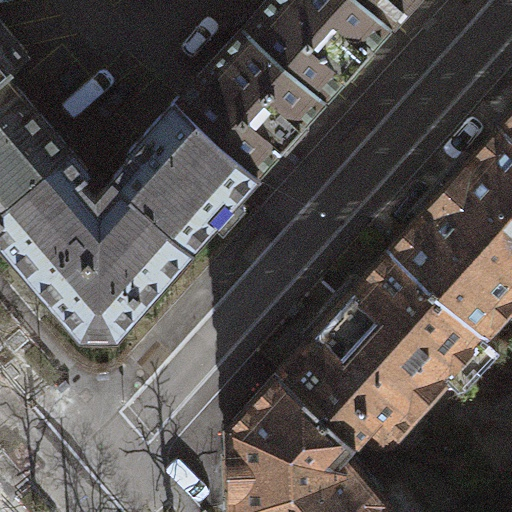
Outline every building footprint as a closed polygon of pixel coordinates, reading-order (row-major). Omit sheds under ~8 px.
[(262,0),(245,19),(324,90),(389,18),(369,0),(262,0)] [(369,0),(389,18),(405,0),(369,0)] [(27,49),(0,16),(0,72),(5,68),(27,49)] [(190,80),(174,98),(253,169),(266,155),(324,90),(245,19),(190,80)] [(0,199),(68,141),(5,68),(0,72),(0,199)] [(126,151),(131,155),(115,173),(190,241),(213,215),(224,226),(247,201),(234,190),(253,169),(174,98),(126,151)] [(511,129),(511,106),(500,120),(511,129)] [(483,326),(511,294),(511,129),(500,120),(390,243),(483,326)] [(89,164),(68,141),(0,199),(0,227),(82,322),(116,322),(190,241),(115,173),(97,192),(80,177),(89,164)] [(483,326),(390,243),(280,365),(357,433),(367,421),(377,429),(391,429),(483,326)] [(234,479),(235,501),(244,511),(403,511),(348,444),(357,433),(280,365),(233,417),(233,442),(227,442),(227,479),(234,479)]
